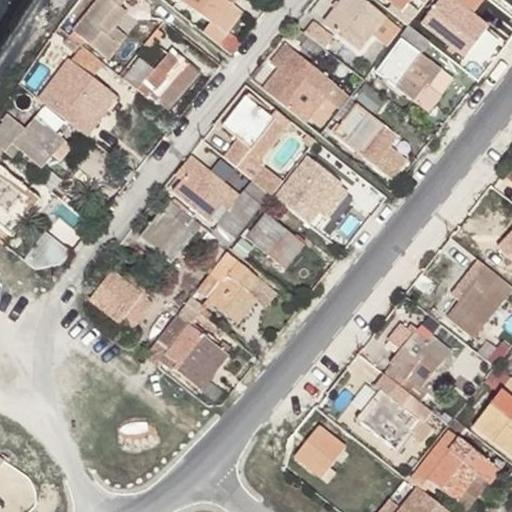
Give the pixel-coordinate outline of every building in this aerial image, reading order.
[(100,0),(69,39),(79,47),(81,48),(85,45),(107,63),(118,48),(107,38),(112,31),(125,16),(119,11),(127,0),(100,0)] [(225,0),(179,0),(214,28),(232,5),(225,0)] [(361,52),(387,18),(363,0),(346,0),(327,25),(361,52)] [(386,0),(403,13),(413,0),(386,0)] [(465,58),(487,29),(449,0),(443,0),(423,24),(465,58)] [(232,5),(214,28),(225,35),(242,12),(232,5)] [(432,45),(409,27),(399,40),(403,42),(378,75),(428,114),(441,98),(428,88),(441,72),(423,56),(432,45)] [(501,40),(487,29),(465,58),(478,68),(501,40)] [(125,40),(112,31),(107,38),(118,48),(125,40)] [(102,65),(81,48),(79,47),(67,62),(90,79),(102,65)] [(139,62),(122,82),(152,105),(157,99),(186,64),(170,51),(152,74),(139,62)] [(264,93),(306,126),(337,86),(294,54),(264,93)] [(67,62),(36,103),(85,139),(116,98),(90,79),(67,62)] [(199,75),(186,64),(157,99),(170,109),(199,75)] [(454,82),(441,72),(428,88),(441,98),(454,82)] [(157,99),(152,105),(164,116),(170,109),(157,99)] [(248,181),(287,132),(247,101),(225,129),(241,141),(224,163),(248,181)] [(373,165),(396,136),(357,106),(335,135),(373,165)] [(0,125),(2,127),(0,129),(0,154),(11,163),(19,153),(40,172),(63,145),(36,121),(23,134),(6,118),(0,123),(0,125)] [(305,160),(273,200),(306,226),(318,212),(338,186),(305,160)] [(188,161),(163,191),(171,197),(195,167),(188,161)] [(195,167),(171,197),(207,226),(231,195),(195,167)] [(252,183),(270,198),(281,185),(263,169),(252,183)] [(0,224),(26,193),(0,170),(0,224)] [(260,209),(270,198),(252,183),(216,225),(223,232),(218,237),(228,246),(258,208),(260,209)] [(348,194),(338,186),(318,212),(327,219),(348,194)] [(38,204),(26,193),(0,224),(0,229),(9,237),(38,204)] [(198,228),(168,204),(138,240),(169,266),(198,228)] [(284,271),(303,248),(264,216),(244,240),(284,271)] [(511,262),(511,239),(500,252),(511,262)] [(207,276),(225,256),(212,245),(195,266),(207,276)] [(228,252),(225,256),(207,276),(194,294),(207,305),(235,327),(255,302),(244,292),(254,279),(237,266),(241,262),(228,252)] [(511,289),(511,287),(480,262),(474,272),(479,278),(473,285),(447,320),(468,336),(473,329),(479,334),(500,306),(511,289)] [(140,299),(155,282),(135,265),(122,281),(111,272),(90,297),(127,328),(147,305),(140,299)] [(266,289),(255,302),(265,310),(276,296),(266,289)] [(492,342),(511,318),(511,312),(505,306),(482,333),(492,342)] [(174,315),(154,340),(167,352),(163,357),(172,365),(169,370),(196,390),(203,381),(198,377),(218,351),(174,315)] [(391,369),(384,378),(413,401),(421,391),(431,399),(443,384),(437,379),(433,376),(446,359),(414,334),(411,337),(399,327),(387,343),(400,353),(389,366),(391,369)] [(474,340),(479,334),(473,329),(468,336),(474,340)] [(224,356),(218,351),(198,377),(203,381),(224,356)] [(450,362),(446,359),(433,376),(437,379),(450,362)] [(421,425),(430,415),(413,401),(384,378),(371,393),(376,397),(355,423),(393,453),(408,437),(420,448),(432,433),(421,425)] [(511,380),(473,429),(511,460),(511,380)] [(315,459),(306,471),(325,486),(338,471),(333,467),(344,451),(318,430),(303,450),(315,459)] [(446,434),(407,482),(415,489),(420,492),(427,482),(456,504),(477,477),(490,486),(498,474),(446,434)] [(294,461),(306,471),(315,459),(303,450),(294,461)] [(443,511),(420,492),(415,489),(397,511),(443,511)]
